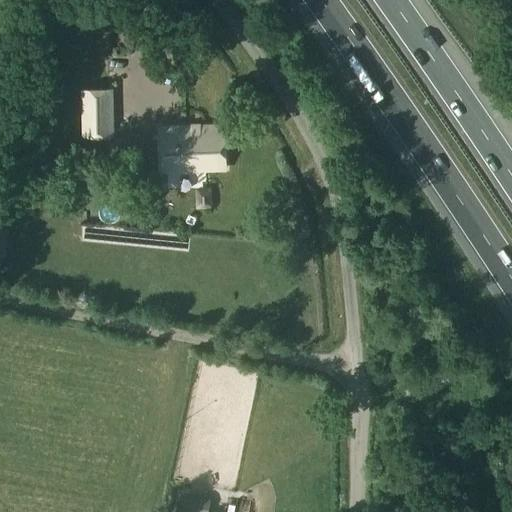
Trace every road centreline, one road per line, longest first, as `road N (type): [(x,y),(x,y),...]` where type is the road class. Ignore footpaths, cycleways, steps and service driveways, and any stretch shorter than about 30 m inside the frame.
road 1 (track): [(353,370),(0,299)]
road 2 (motorway): [(318,0),(511,279)]
road 3 (motorway): [(511,181),(392,0)]
road 4 (unclassified): [(355,511),(353,370)]
